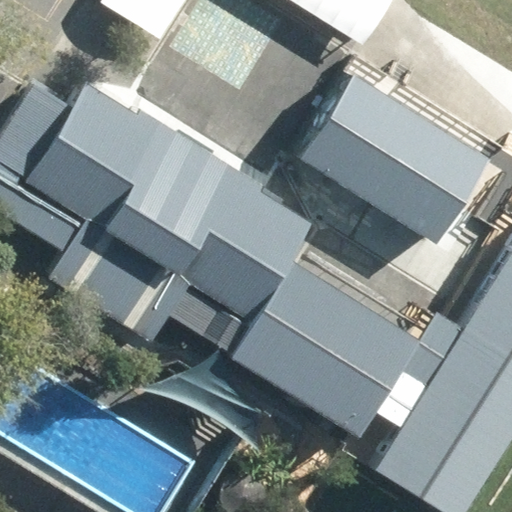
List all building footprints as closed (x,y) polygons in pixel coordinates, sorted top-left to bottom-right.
[(170,0),(275,0),(344,42),(370,0),(80,0),(146,40),(170,0)] [(330,422),(404,311),(287,234),(306,205),(31,25),(0,73),(0,212),(41,239),(25,264),(140,338),(158,311),(330,422)] [(491,154),(344,67),(294,151),(442,238),(491,154)] [(432,505),(511,385),(511,195),(442,302),(428,292),(383,360),(397,370),(352,437),(340,429),(285,511),(402,511),(415,494),(432,505)] [(511,404),(492,435),(511,447),(511,404)] [(111,511),(0,446),(0,511),(111,511)]
